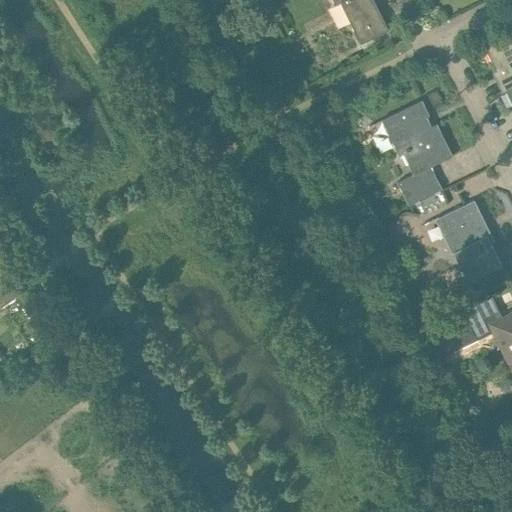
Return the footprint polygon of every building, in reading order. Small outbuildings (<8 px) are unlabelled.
[(332,0),(335,5),(341,3),(357,36),(360,44),(388,30),(373,0),(393,0),(396,4),(403,0),(332,0)] [(502,75),(509,89),(511,86),(511,32),(483,46),(496,71),(505,67),(508,72),(502,75)] [(429,115),(422,100),(381,119),(400,157),(403,156),(413,176),(398,184),(408,205),(442,189),(431,166),(452,156),(436,124),(427,128),(422,119),(429,115)] [(471,195),(494,185),(487,169),(464,179),(471,195)] [(486,225),(474,200),(439,217),(455,251),(453,252),(467,281),(501,264),(483,226),(486,225)] [(511,312),(502,318),(491,296),(434,326),(441,341),(470,326),(476,339),(493,330),(511,370),(511,373),(509,375),(506,381),(510,390),(511,390),(511,312)]
